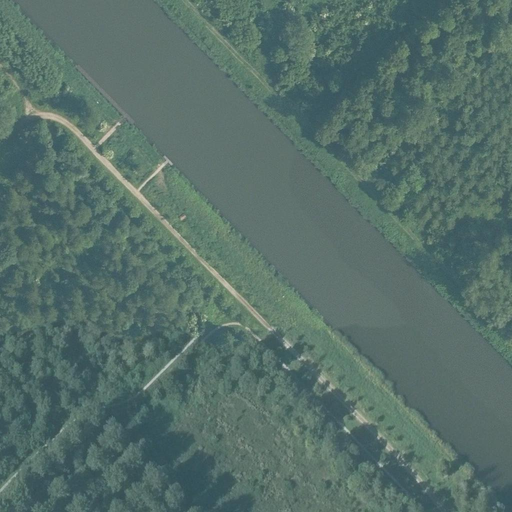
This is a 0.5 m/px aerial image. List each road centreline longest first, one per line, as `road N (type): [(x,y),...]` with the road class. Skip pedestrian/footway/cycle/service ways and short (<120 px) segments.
road 1 (track): [(444,511),(67,120),(37,109)]
road 2 (track): [(183,0),(511,344)]
